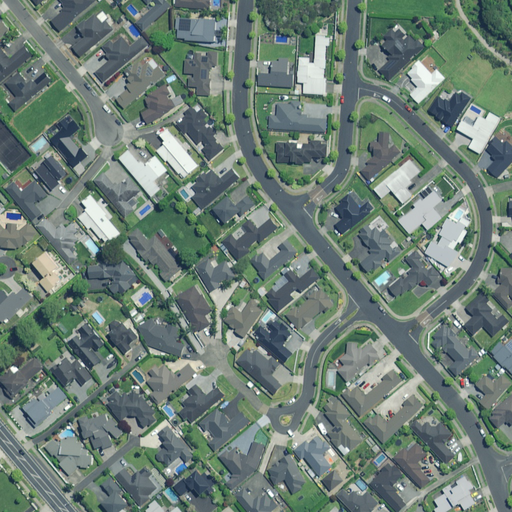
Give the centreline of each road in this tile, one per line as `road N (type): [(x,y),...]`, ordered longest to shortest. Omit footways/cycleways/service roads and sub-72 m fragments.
road 1 (tertiary): [(295,213),(255,161),(242,123),(246,0)]
road 2 (residential): [(478,194),(486,230),(478,263),(400,340)]
road 3 (residential): [(349,86),(399,106),(478,194)]
road 4 (residential): [(8,0),(112,135)]
road 5 (tertiary): [(492,469),(469,419),(400,340)]
road 6 (tertiary): [(349,86),(344,163),(295,213)]
road 7 (residential): [(367,301),(318,347),(302,405)]
